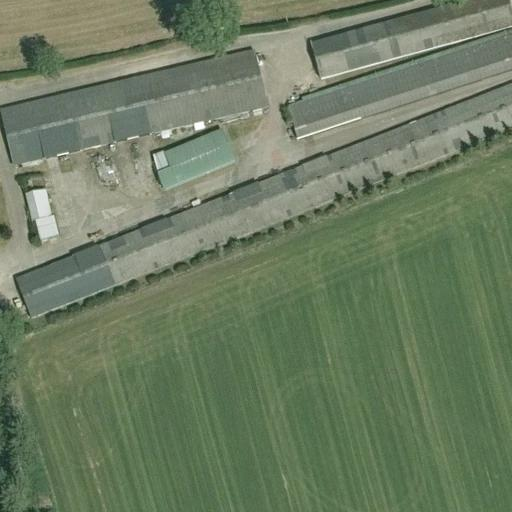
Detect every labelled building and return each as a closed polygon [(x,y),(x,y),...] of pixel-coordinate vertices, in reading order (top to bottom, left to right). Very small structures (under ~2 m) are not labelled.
[(320,79),(511,26),(511,10),(509,0),(474,0),(310,45),(320,79)] [(299,143),(511,73),(511,36),(288,109),(299,143)] [(14,166),(267,106),(254,52),(1,111),(14,166)] [(33,317),(511,128),(511,85),(16,280),(33,317)] [(165,193),(235,164),(222,131),(163,155),(170,172),(158,177),(165,193)] [(109,155),(115,173),(132,167),(126,149),(109,155)] [(32,223),(52,217),(45,190),(25,195),(32,223)]
